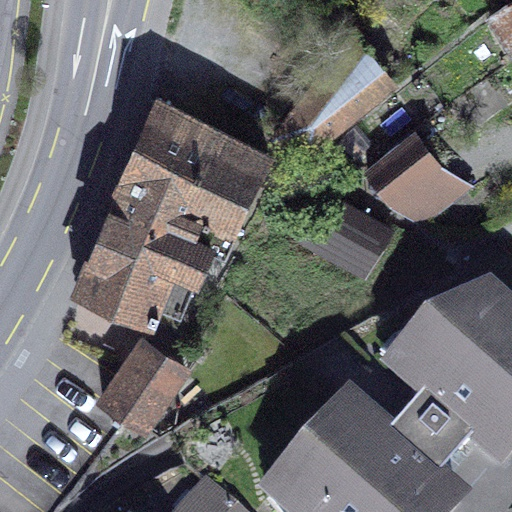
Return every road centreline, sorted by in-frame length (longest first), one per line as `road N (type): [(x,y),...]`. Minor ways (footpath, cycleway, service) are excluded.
road 1 (primary): [(69,172),(109,87),(131,0)]
road 2 (primary): [(84,0),(69,172)]
road 3 (primary): [(0,312),(69,172)]
